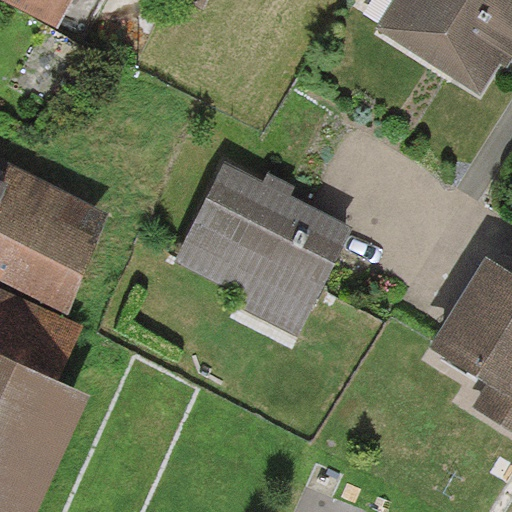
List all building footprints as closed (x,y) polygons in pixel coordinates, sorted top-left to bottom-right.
[(0,0),(58,29),(74,0),(0,0)] [(511,0),(398,0),(378,34),(483,97),(501,66),(510,71),(511,66),(511,0)] [(272,189),(225,164),(174,261),(240,296),(234,307),(295,340),(353,232),(272,189)] [(0,283),(67,313),(109,217),(13,174),(5,191),(0,188),(0,283)] [(511,274),(490,261),(435,349),(486,381),(470,407),(511,432),(511,274)] [(0,358),(0,511),(40,511),(92,400),(0,358)]
